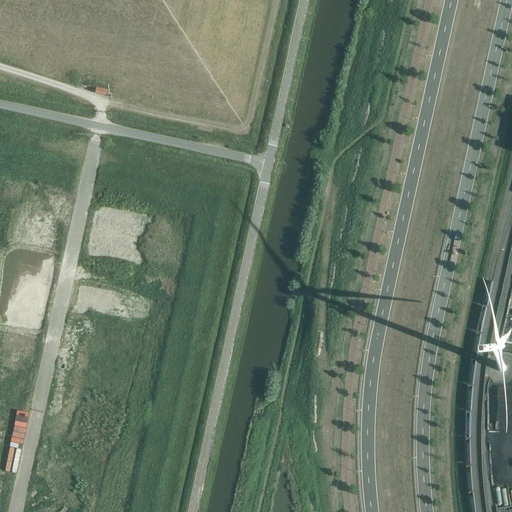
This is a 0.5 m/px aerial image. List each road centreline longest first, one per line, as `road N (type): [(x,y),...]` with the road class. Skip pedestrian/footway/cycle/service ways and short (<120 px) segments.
road 1 (track): [(0,66),(102,102),(15,511)]
road 2 (primary): [(426,511),(424,391),(507,0)]
road 3 (primary): [(451,0),(376,345),(372,511)]
road 4 (tertiary): [(194,511),(269,165)]
road 5 (track): [(276,0),(245,127),(102,102)]
road 6 (unclassified): [(269,165),(0,104)]
road 7 (tertiary): [(269,165),(305,0)]
